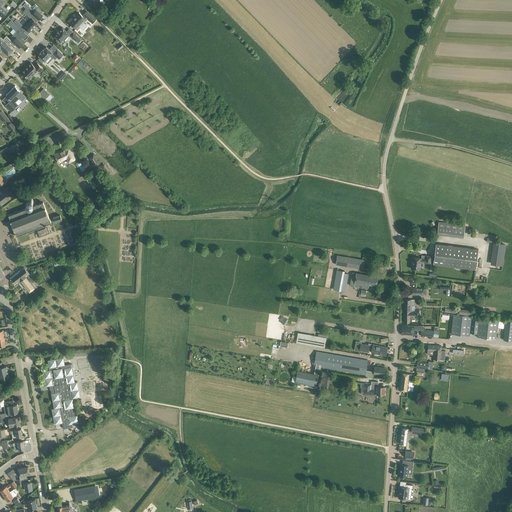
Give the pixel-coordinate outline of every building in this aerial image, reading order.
[(28,5),(26,8),(37,18),(39,19),(43,15),(42,14),(43,12),(39,8),(35,11),(28,5)] [(26,8),(23,11),(30,17),(26,21),(34,27),(38,23),(34,20),(37,18),(26,8)] [(72,17),(68,21),(77,30),(80,26),(84,29),(87,26),(84,23),(88,18),(93,23),(96,19),(87,11),(83,14),(85,15),(84,17),(79,12),(73,18),(72,17)] [(9,21),(8,23),(15,30),(15,31),(13,34),(16,36),(23,43),(29,36),(24,31),(14,21),(11,19),(9,21)] [(16,19),(14,21),(24,31),(26,29),(29,32),(34,27),(26,21),(23,25),(16,19)] [(57,33),(54,36),(57,39),(56,40),(60,43),(64,39),(65,40),(68,36),(67,35),(69,33),(62,27),(60,30),(59,30),(56,33),(57,33)] [(73,32),(70,35),(76,41),(79,37),(73,32)] [(7,35),(4,38),(15,48),(17,45),(19,47),(23,43),(16,36),(13,40),(7,35)] [(0,66),(6,59),(4,57),(7,54),(8,55),(13,50),(1,39),(0,39),(0,66)] [(41,52),(39,55),(41,57),(44,60),(45,61),(50,55),(55,59),(57,57),(59,59),(63,54),(57,49),(53,53),(49,49),(46,46),(44,49),(43,49),(41,51),(41,52)] [(35,66),(31,62),(22,71),(29,78),(38,69),(40,71),(43,68),(37,63),(35,66)] [(15,85),(11,89),(7,93),(6,94),(11,99),(9,101),(15,108),(18,105),(16,101),(20,97),(23,101),(26,97),(20,91),(20,90),(17,86),(15,85)] [(9,101),(5,105),(12,111),(15,108),(9,101)] [(0,111),(0,115),(4,121),(8,118),(2,110),(0,111)] [(7,124),(12,131),(16,128),(11,121),(7,124)] [(16,143),(10,146),(12,151),(19,147),(16,143)] [(62,160),(62,159),(66,157),(67,159),(69,159),(70,161),(75,159),(69,147),(64,149),(64,150),(62,151),(62,150),(55,154),(59,162),(62,160)] [(94,154),(89,157),(92,162),(89,164),(92,169),(100,163),(94,154)] [(0,205),(11,198),(10,196),(14,194),(9,187),(5,189),(0,192),(0,205)] [(47,226),(47,224),(51,222),(43,202),(33,205),(33,203),(33,202),(33,201),(33,200),(33,199),(32,198),(31,198),(31,197),(30,197),(29,197),(28,198),(27,198),(27,199),(27,200),(26,200),(26,201),(27,202),(27,203),(28,204),(29,204),(30,207),(9,215),(17,236),(38,228),(39,230),(37,230),(40,236),(50,232),(48,226),(47,226)] [(465,225),(439,222),(437,234),(464,237),(465,225)] [(502,266),(506,244),(494,242),(491,264),(502,266)] [(433,263),(476,269),(478,249),(436,244),(433,263)] [(336,264),(359,267),(359,264),(364,265),(364,260),(349,257),(350,253),(346,253),(345,257),(337,255),(336,264)] [(421,258),(413,257),(411,268),(420,269),(421,261),(425,262),(430,263),(431,256),(426,255),(425,259),(421,258)] [(25,267),(11,278),(15,283),(20,279),(24,285),(23,286),(28,293),(36,286),(27,274),(29,272),(25,267)] [(333,289),(346,291),(349,273),(345,273),(345,271),(337,269),(333,289)] [(350,285),(368,288),(368,284),(376,285),(378,277),(352,272),(350,285)] [(415,299),(405,299),(404,322),(410,323),(410,318),(412,318),(412,317),(417,317),(417,318),(420,318),(420,310),(415,310),(415,299)] [(451,334),(469,336),(470,333),(477,334),(477,337),(496,339),(498,319),(453,314),(451,334)] [(282,316),(280,319),(282,321),(281,322),(285,325),(288,319),(282,316)] [(414,330),(414,325),(401,325),(401,334),(413,335),(414,330)] [(308,334),(306,344),(325,347),(327,337),(308,334)] [(371,344),(361,343),(359,350),(369,352),(369,350),(372,351),(373,346),(370,346),(371,344)] [(373,344),(373,346),(372,351),(371,352),(386,355),(388,347),(373,344)] [(428,345),(428,350),(434,350),(434,355),(434,359),(445,359),(445,350),(441,350),(441,346),(428,345)] [(316,351),(314,366),(316,366),(321,367),(365,375),(368,360),(316,351)] [(50,369),(43,371),(46,386),(50,385),(52,393),(51,393),(54,408),(52,408),(55,424),(62,423),(63,428),(73,427),(72,424),(79,422),(77,414),(75,415),(73,408),(75,407),(73,398),(80,396),(78,381),(75,382),(72,366),(71,363),(65,364),(64,357),(48,360),(49,368),(50,367),(50,369)] [(0,379),(9,377),(7,366),(5,366),(4,365),(2,365),(2,362),(0,362),(0,379)] [(374,371),(374,373),(384,375),(385,368),(375,366),(374,371)] [(297,370),(295,382),(316,385),(318,374),(315,373),(297,370)] [(320,387),(329,388),(331,372),(323,371),(320,387)] [(401,372),(399,389),(413,391),(414,385),(412,385),(413,383),(414,374),(401,372)] [(371,383),(364,383),(363,392),(377,393),(377,394),(384,394),(385,386),(378,386),(378,381),(371,381),(371,383)] [(13,400),(7,401),(8,404),(5,404),(7,414),(18,412),(17,404),(14,404),(13,400)] [(18,425),(18,424),(21,424),(19,416),(7,419),(6,417),(0,418),(0,423),(8,421),(9,426),(14,425),(18,425)] [(401,427),(399,443),(407,444),(408,432),(420,434),(421,428),(412,426),(411,429),(408,429),(409,428),(401,427)] [(16,429),(11,430),(12,433),(13,437),(17,437),(23,436),(21,428),(15,429),(16,429)] [(14,445),(14,446),(18,445),(19,449),(25,448),(23,440),(18,441),(18,442),(13,443),(14,445)] [(400,464),(399,476),(407,477),(408,469),(412,469),(413,461),(409,461),(408,465),(400,464)] [(22,468),(18,468),(19,472),(19,475),(20,479),(23,479),(24,478),(27,478),(26,474),(29,474),(28,466),(22,467),(22,468)] [(17,481),(16,481),(17,484),(18,483),(18,484),(20,484),(20,487),(25,486),(26,490),(32,489),(31,482),(24,483),(23,479),(20,479),(17,480),(17,481)] [(0,490),(4,495),(10,491),(8,488),(11,486),(9,484),(6,486),(0,490)] [(399,490),(398,498),(408,499),(408,498),(412,499),(413,493),(409,493),(410,488),(412,488),(413,485),(406,484),(405,487),(399,486),(398,490),(399,490)] [(94,485),(74,489),(76,500),(96,497),(94,485)] [(10,491),(4,495),(8,501),(13,497),(17,494),(17,493),(19,491),(16,487),(10,491)] [(25,505),(29,504),(30,509),(37,507),(35,499),(28,500),(24,501),(25,505)]
